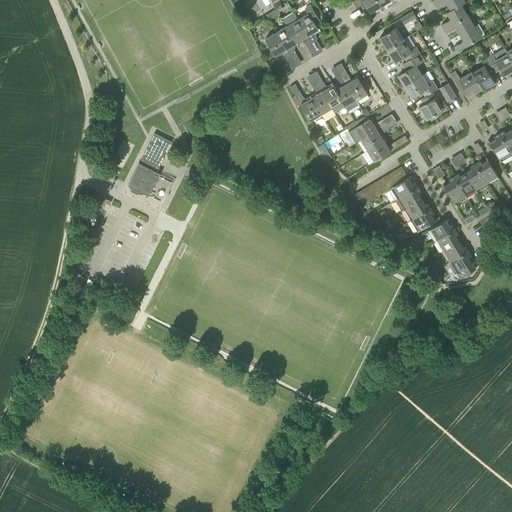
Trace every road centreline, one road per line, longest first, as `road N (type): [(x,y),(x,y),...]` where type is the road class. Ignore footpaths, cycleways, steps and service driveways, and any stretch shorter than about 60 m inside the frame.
road 1 (track): [(75,193),(46,317),(0,422)]
road 2 (unclassified): [(53,0),(86,87),(75,193)]
road 3 (residential): [(481,261),(415,153),(417,143)]
road 4 (residential): [(417,143),(355,39)]
